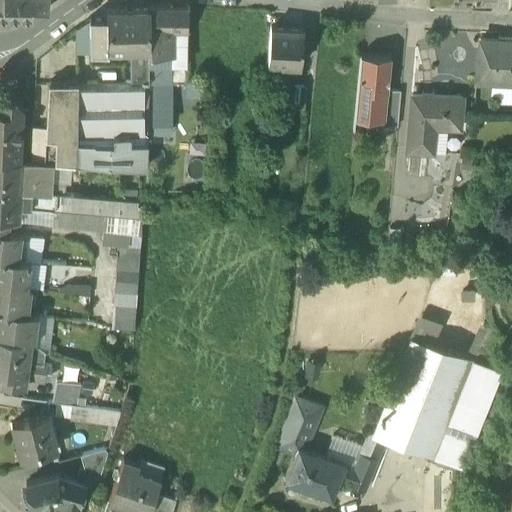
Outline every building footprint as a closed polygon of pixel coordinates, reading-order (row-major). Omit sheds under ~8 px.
[(0,0),(0,19),(32,20),(47,11),(47,0),(0,0)] [(188,6),(149,5),(149,7),(149,48),(149,62),(172,63),(172,24),(187,25),(188,6)] [(149,7),(107,8),(107,19),(107,49),(131,49),(149,48),(149,7)] [(107,19),(89,19),(89,28),(89,54),(107,53),(107,49),(107,19)] [(303,25),(271,22),(267,59),(289,61),(288,67),(299,68),(303,25)] [(89,54),(89,28),(78,28),(77,53),(89,54)] [(511,42),(480,39),(475,83),(511,86),(511,42)] [(149,48),(131,49),(131,66),(131,82),(148,82),(148,62),(149,62),(149,48)] [(391,55),(360,52),(354,114),(383,117),(384,117),(387,88),(391,55)] [(149,62),(148,62),(148,82),(171,83),(172,63),(149,62)] [(76,163),(77,82),(48,83),(44,160),(51,161),(76,163)] [(77,82),(76,163),(145,168),(148,82),(131,82),(77,82)] [(400,89),(387,88),(384,117),(383,117),(383,123),(397,124),(400,89)] [(463,97),(412,92),(407,147),(428,149),(430,124),(460,127),(463,97)] [(6,100),(0,104),(0,157),(18,159),(21,107),(14,100),(6,100)] [(0,157),(0,187),(31,190),(49,192),(51,161),(44,160),(18,159),(0,157)] [(73,188),(74,163),(56,162),(56,187),(73,188)] [(31,190),(0,187),(0,216),(17,219),(19,198),(31,199),(31,190)] [(95,197),(63,194),(62,206),(58,205),(56,219),(92,222),(94,205),(95,197)] [(140,199),(126,198),(126,207),(121,207),(119,224),(119,230),(129,231),(141,233),(140,199)] [(121,207),(94,205),(92,222),(119,224),(121,207)] [(119,230),(103,228),(101,241),(120,243),(127,244),(129,231),(119,230)] [(27,233),(0,229),(0,256),(24,260),(27,233)] [(127,244),(120,243),(119,256),(117,256),(116,268),(138,270),(140,246),(127,244)] [(24,260),(0,256),(0,282),(27,287),(30,261),(24,260)] [(138,270),(116,268),(115,280),(137,282),(138,270)] [(137,282),(115,280),(114,292),(136,293),(137,282)] [(27,287),(0,282),(0,309),(27,313),(31,287),(27,287)] [(136,293),(114,292),(113,304),(135,305),(136,293)] [(135,305),(113,304),(112,328),(134,330),(135,305)] [(27,313),(0,309),(0,335),(29,340),(34,340),(37,314),(27,313)] [(435,342),(441,319),(419,313),(413,335),(435,342)] [(29,340),(0,335),(0,371),(3,372),(2,383),(24,385),(25,375),(29,340)] [(499,371),(410,336),(373,429),(462,464),(499,371)] [(42,348),(29,340),(25,375),(42,377),(44,364),(40,363),(42,348)] [(85,364),(59,355),(56,381),(52,402),(72,404),(76,404),(85,364)] [(322,401),(294,390),(274,439),(295,448),(299,440),(305,443),(322,401)] [(76,404),(72,404),(70,418),(116,424),(121,410),(76,404)] [(47,413),(11,422),(15,436),(16,436),(21,457),(56,448),(47,413)] [(363,443),(333,430),(324,451),(330,454),(330,455),(354,465),(363,443)] [(305,443),(299,440),(295,448),(285,471),(300,477),(297,483),(329,497),(339,474),(348,478),(348,480),(365,488),(384,442),(367,435),(363,443),(354,465),(330,455),(330,454),(324,451),(305,443)] [(108,447),(80,454),(83,466),(79,467),(76,479),(84,481),(83,483),(96,486),(108,447)] [(139,462),(122,457),(108,499),(146,511),(147,511),(149,508),(153,509),(156,498),(153,497),(155,491),(160,476),(137,468),(139,462)] [(57,474),(26,482),(31,504),(39,502),(42,511),(45,511),(74,511),(83,483),(84,481),(76,479),(57,474)] [(170,511),(175,498),(155,491),(153,497),(156,498),(153,509),(155,510),(153,511),(170,511)]
